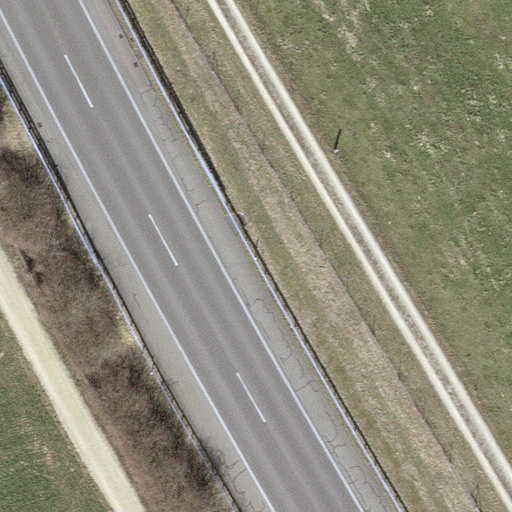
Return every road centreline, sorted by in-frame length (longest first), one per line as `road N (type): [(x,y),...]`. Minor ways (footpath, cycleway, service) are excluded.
road 1 (trunk): [(36,0),(318,511)]
road 2 (track): [(511,458),(242,0)]
road 3 (track): [(140,511),(0,261)]
